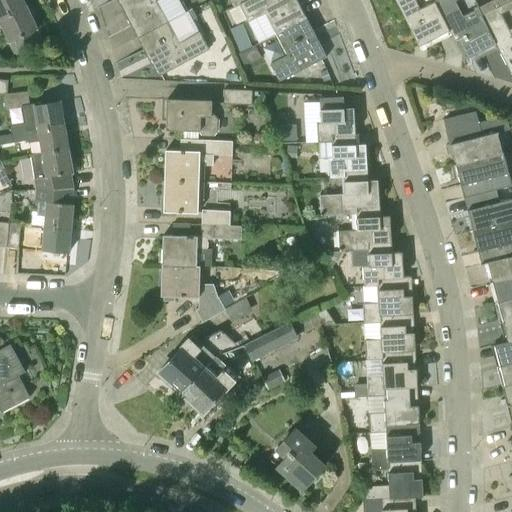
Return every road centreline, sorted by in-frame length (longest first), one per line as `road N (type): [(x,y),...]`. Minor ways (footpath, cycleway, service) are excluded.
road 1 (residential): [(457,511),(458,372),(445,290),(374,70)]
road 2 (residential): [(102,298),(112,235),(111,147),(68,0)]
road 3 (tertiary): [(263,511),(192,472),(81,454)]
road 4 (residential): [(81,454),(102,298)]
road 5 (residential): [(511,95),(404,66),(374,70)]
